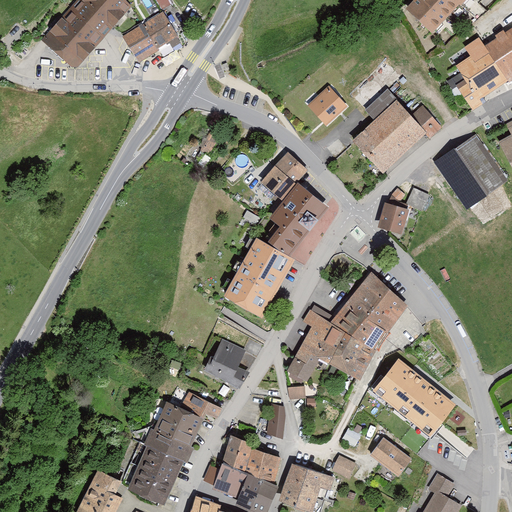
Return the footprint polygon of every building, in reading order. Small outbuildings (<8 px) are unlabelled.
[(130,7),(123,0),(82,0),(45,41),(74,67),(112,26),(130,7)] [(464,0),(420,0),(410,11),(433,33),(464,0)] [(125,38),(139,60),(169,41),(173,47),(181,42),(163,14),(125,38)] [(473,60),(460,68),(469,81),(480,99),(511,78),(511,33),(485,51),(479,43),(467,50),(473,60)] [(482,102),(480,99),(469,81),(459,87),(473,108),(482,102)] [(347,106),(332,89),(312,107),(327,124),(347,106)] [(401,106),(390,91),(368,112),(380,124),(401,106)] [(413,119),(401,106),(380,124),(358,144),(383,172),(425,133),(413,119)] [(425,108),(413,119),(425,133),(428,137),(440,126),(425,108)] [(511,137),(503,142),(511,159),(511,137)] [(502,182),(474,141),(441,164),(468,205),(502,182)] [(306,172),(289,157),(279,169),(296,184),(306,172)] [(296,184),(279,169),(265,185),(286,204),(299,187),(296,184)] [(306,192),(299,187),(286,204),(273,221),(283,230),(270,247),(287,257),(326,208),(306,192)] [(427,195),(415,190),(409,205),(422,210),(427,195)] [(404,196),(398,191),(393,199),(399,203),(404,196)] [(399,203),(393,199),(389,206),(406,211),(407,206),(399,203)] [(406,211),(389,206),(383,230),(399,234),(406,211)] [(270,247),(259,241),(228,296),(260,315),(292,259),(287,257),(270,247)] [(384,332),(386,333),(406,307),(373,278),(348,308),(384,332)] [(315,308),(311,314),(332,329),(337,321),(315,308)] [(337,321),(332,329),(345,338),(372,353),(384,332),(348,308),(337,321)] [(315,329),(290,373),(306,383),(318,360),(330,366),(345,338),(332,329),(311,314),(306,323),(315,329)] [(372,353),(345,338),(330,366),(359,380),(372,353)] [(243,353),(224,344),(216,361),(213,359),(208,372),(238,388),(246,375),(235,370),(243,353)] [(399,361),(375,391),(430,435),(436,427),(454,405),(399,361)] [(305,389),(290,390),(291,399),(305,399),(305,389)] [(215,418),(219,410),(190,395),(183,410),(202,419),(206,413),(215,418)] [(202,419),(183,410),(172,405),(158,434),(189,448),(202,419)] [(284,409),(273,406),(269,434),(283,438),(284,422),(284,409)] [(350,426),(345,437),(357,443),(363,433),(350,426)] [(189,448),(158,434),(156,433),(130,489),(164,504),(184,462),(186,463),(192,449),(189,448)] [(223,466),(246,475),(252,453),(254,448),(232,439),(230,445),(228,451),(226,456),(225,462),(223,466)] [(410,459),(384,440),(373,455),(399,474),(410,459)] [(250,477),(273,487),(280,461),(252,453),(246,475),(250,477)] [(355,465),(340,459),(335,471),(349,477),(355,465)] [(242,497),(250,477),(246,475),(223,466),(221,472),(216,486),(242,497)] [(318,511),(331,477),(297,466),(284,502),(313,511),(318,511)] [(445,466),(431,489),(438,493),(446,498),(460,474),(445,466)] [(206,482),(216,486),(221,472),(211,468),(206,482)] [(120,481),(100,473),(81,511),(111,511),(118,500),(113,498),(120,481)] [(242,497),(240,501),(266,511),(276,488),(273,487),(250,477),(242,497)] [(446,498),(438,493),(427,511),(456,511),(460,506),(446,498)] [(219,511),(220,509),(197,503),(194,511),(219,511)]
